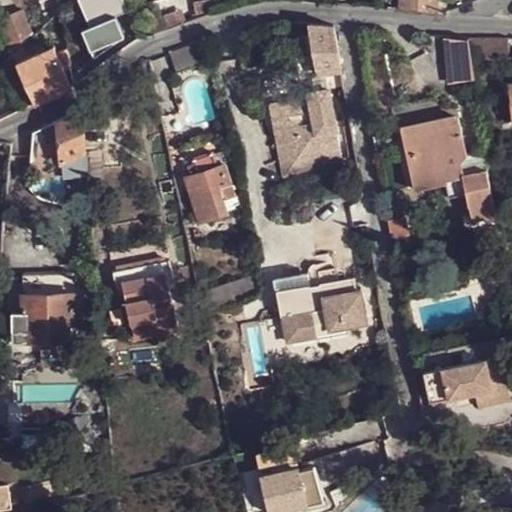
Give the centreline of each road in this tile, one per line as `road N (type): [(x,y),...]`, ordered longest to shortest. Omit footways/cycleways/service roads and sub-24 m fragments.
road 1 (residential): [(342,16),(413,415),(402,435),(407,452),(511,469)]
road 2 (residential): [(0,132),(149,49),(205,28),(271,12),(342,16)]
road 3 (residential): [(342,16),(465,27)]
